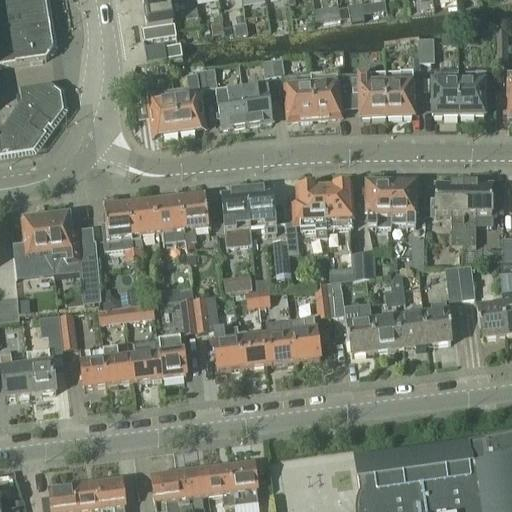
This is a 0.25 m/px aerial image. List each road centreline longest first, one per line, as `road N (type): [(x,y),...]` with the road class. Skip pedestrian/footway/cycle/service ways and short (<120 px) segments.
road 1 (tertiary): [(0,457),(511,393)]
road 2 (tertiary): [(511,152),(148,169),(89,147)]
road 3 (unclassified): [(102,72),(7,87),(0,111)]
